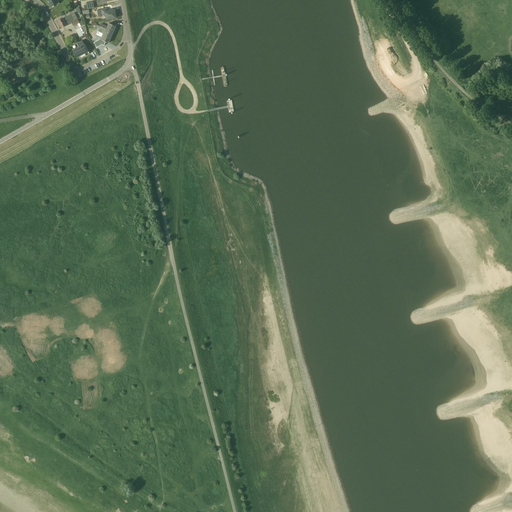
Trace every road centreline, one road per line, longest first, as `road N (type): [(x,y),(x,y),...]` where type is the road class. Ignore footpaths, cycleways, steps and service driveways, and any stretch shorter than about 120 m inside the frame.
road 1 (unclassified): [(0,142),(122,70),(127,33)]
road 2 (unclassified): [(511,124),(446,76),(388,0)]
road 3 (residential): [(127,33),(117,49),(75,69),(31,0)]
road 4 (track): [(184,111),(171,251)]
